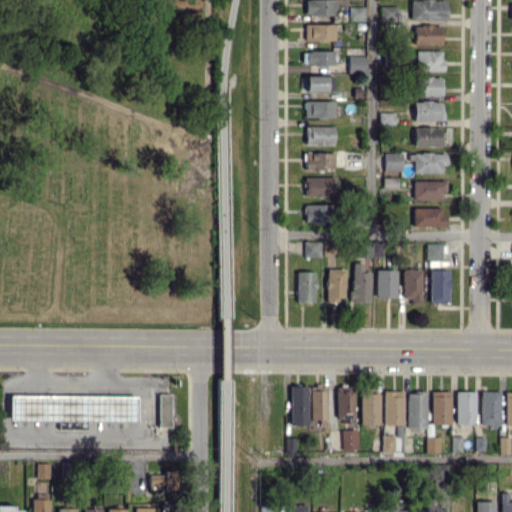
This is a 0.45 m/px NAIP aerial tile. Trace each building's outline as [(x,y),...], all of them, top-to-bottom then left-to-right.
[(332,0),(303,0),(304,14),(332,14),(332,0)] [(444,20),(443,0),(407,0),(408,19),(444,20)] [(394,6),(377,6),(378,20),(394,20),(394,6)] [(333,23),(303,23),(303,40),(333,40),(333,23)] [(439,25),(408,24),(408,44),(439,45),(439,25)] [(331,50),(300,51),(300,65),(331,64),(331,50)] [(440,50),(414,50),(414,70),(440,71),(440,50)] [(346,73),(363,73),(364,55),(346,55),(346,73)] [(332,75),(301,76),(302,91),(332,90),(332,75)] [(440,77),(414,76),(414,95),(439,96),(440,77)] [(332,117),(333,101),(303,100),(302,116),(332,117)] [(439,120),(439,100),(411,101),(411,120),(439,120)] [(393,124),(393,112),(377,111),(377,123),(393,124)] [(332,125),(303,126),(304,145),(332,144),(332,125)] [(411,146),(439,146),(439,127),(411,126),(411,146)] [(332,152),(303,152),(304,169),(333,169),(332,152)] [(399,171),(400,152),(381,152),(381,170),(399,171)] [(439,172),(440,165),(444,165),(444,152),(411,152),(411,172),(439,172)] [(303,196),(333,196),(333,176),(303,176),(303,196)] [(411,199),(443,199),(443,180),(411,179),(411,199)] [(303,203),(303,222),(329,223),(330,204),(303,203)] [(442,207),(410,207),(409,225),(442,226),(442,207)] [(319,256),(319,241),(302,241),(302,256),(319,256)] [(424,259),(441,259),(441,243),(424,243),(424,259)] [(368,302),(369,271),(362,271),(362,262),(350,262),(349,302),(368,302)] [(343,269),(324,268),(324,299),(343,300),(343,269)] [(400,297),(409,297),(409,303),(419,304),(420,268),(401,268),(400,297)] [(373,297),(393,297),(393,269),(374,269),(373,297)] [(427,302),(447,302),(447,269),(428,269),(427,302)] [(295,301),(313,301),(314,271),(295,271),(295,301)] [(288,425),(306,424),(305,385),(288,385),(288,425)] [(308,385),(308,419),(323,419),(322,385),(308,385)] [(351,386),(334,386),(335,420),(351,420),(351,386)] [(401,390),(382,390),(381,424),(401,424),(401,390)] [(449,391),(429,390),(429,423),(448,424),(449,391)] [(453,424),(473,424),(473,391),(454,390),(453,424)] [(498,391),(478,390),(478,425),(497,425),(498,391)] [(502,425),(511,424),(511,390),(503,391),(502,425)] [(424,392),(404,391),(404,427),(424,427),(424,392)] [(377,392),(359,393),(359,424),(377,424),(377,392)] [(169,394),(156,394),(157,427),(169,427),(169,394)] [(7,421),(84,422),(84,421),(135,422),(135,396),(7,395),(7,421)] [(356,429),(339,429),(340,449),(356,449),(356,429)] [(380,452),(393,452),(392,435),(380,435),(380,452)] [(438,452),(438,436),(424,435),(424,452),(438,452)] [(507,436),(496,436),(497,453),(508,453),(507,436)] [(47,478),(48,463),(35,463),(35,478),(47,478)] [(447,479),(446,463),(432,464),(432,480),(447,479)] [(511,511),(511,500),(506,500),(506,492),(498,492),(498,511),(511,511)] [(30,511),(47,511),(48,493),(31,493),(30,511)] [(473,511),(493,511),(493,501),(473,501),(473,511)] [(425,502),(424,511),(448,511),(448,503),(425,502)]
